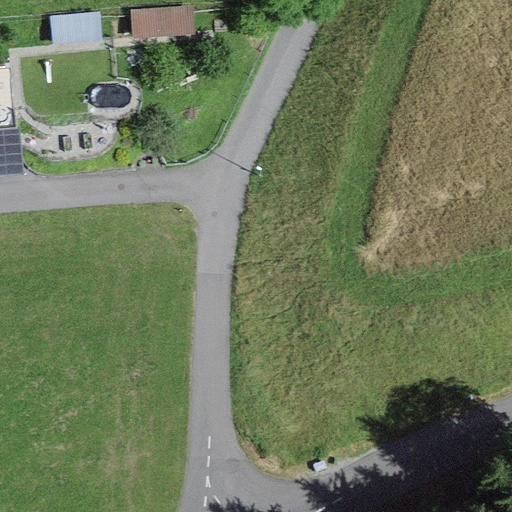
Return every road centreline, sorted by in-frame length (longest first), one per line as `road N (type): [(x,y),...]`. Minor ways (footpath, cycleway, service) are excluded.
road 1 (unclassified): [(215,511),(213,275),(228,189)]
road 2 (unclassified): [(278,511),(401,445),(511,404)]
road 3 (residential): [(0,205),(228,189)]
road 4 (unclassified): [(228,189),(319,0)]
